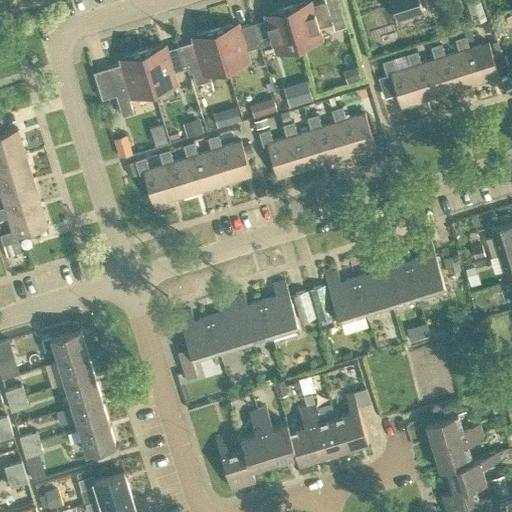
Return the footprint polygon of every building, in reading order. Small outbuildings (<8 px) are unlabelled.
[(304,0),(303,0),(286,5),(299,46),(324,39),(320,26),(331,23),(332,26),(345,23),(338,0),(326,4),(324,1),(307,6),(304,0)] [(391,0),(398,19),(425,11),(421,0),(391,0)] [(269,17),(251,23),(258,44),(276,39),(280,52),(299,46),(286,5),(267,11),(269,17)] [(232,22),(213,28),(226,68),(245,62),(241,50),(258,44),(251,23),(234,28),(232,22)] [(197,39),(179,44),(186,66),(191,65),(196,82),(211,77),(210,73),(226,68),(213,28),(195,33),(197,39)] [(462,49),(473,83),(497,75),(487,41),(468,47),(464,35),(454,38),(458,50),(462,49)] [(430,46),(434,58),(438,56),(449,90),(473,83),(462,49),(458,50),(443,55),(440,43),(430,46)] [(160,44),(141,49),(154,90),(172,84),(168,72),(186,66),(179,44),(161,50),(160,44)] [(154,90),(141,49),(122,55),(124,60),(106,66),(121,114),(132,111),(128,97),(154,90)] [(406,53),(409,65),(414,64),(424,98),(449,90),(438,56),(434,58),(419,62),(416,50),(406,53)] [(414,64),(409,65),(395,70),(391,58),(382,61),(386,74),(390,73),(394,85),(400,105),(424,98),(414,64)] [(343,69),(348,81),(361,77),(357,64),(343,69)] [(386,74),(378,77),(382,88),(394,85),(390,73),(386,74)] [(316,74),(291,78),(294,99),(319,95),(316,74)] [(273,95),(255,101),(251,102),(254,114),(255,114),(277,107),(273,95)] [(227,107),(222,108),(227,122),(228,121),(240,118),(235,104),(227,107)] [(340,120),(350,153),(375,146),(364,112),(345,118),(341,105),(331,108),(335,121),(340,120)] [(292,119),(289,109),(288,109),(280,111),(281,112),(284,122),(292,119)] [(307,116),(311,129),(315,127),(325,161),(350,153),(340,120),(335,121),(320,126),(316,113),(307,116)] [(255,119),(255,121),(257,126),(268,123),(266,116),(266,115),(255,119)] [(199,116),(183,121),(187,134),(203,129),(199,116)] [(282,123),(286,136),(290,135),(301,168),(325,161),(315,127),(311,129),(296,133),(292,120),(282,123)] [(0,158),(25,151),(17,127),(0,132),(0,158)] [(290,135),(286,136),(272,140),(268,128),(258,131),(262,145),(266,144),(276,176),(301,168),(290,135)] [(114,136),(119,155),(133,151),(127,132),(114,136)] [(215,147),(225,181),(250,174),(239,139),(221,145),(217,133),(207,136),(211,148),(215,147)] [(183,144),(187,155),(190,154),(201,189),(225,181),(215,147),(211,148),(196,152),(193,141),(183,144)] [(241,144),(243,152),(252,150),(253,150),(250,141),(249,141),(241,144)] [(158,151),(162,163),(166,162),(176,196),(201,189),(190,154),(187,155),(172,160),(168,148),(158,151)] [(0,186),(33,176),(25,151),(0,158),(0,186)] [(166,162),(162,163),(148,167),(144,156),(135,158),(140,172),(143,171),(152,203),(176,196),(166,162)] [(133,159),(126,162),(130,174),(137,171),(133,159)] [(0,217),(8,215),(7,211),(40,201),(33,176),(0,186),(0,190),(5,205),(0,206),(0,217)] [(184,196),(187,213),(204,210),(201,193),(184,196)] [(12,229),(0,232),(0,233),(3,243),(6,254),(20,250),(16,235),(20,234),(48,225),(40,201),(7,211),(8,215),(12,229)] [(511,220),(491,227),(499,253),(511,249),(511,220)] [(407,260),(419,296),(445,288),(431,240),(419,244),(422,255),(407,260)] [(472,243),(462,245),(465,258),(476,255),(472,243)] [(511,249),(499,253),(507,280),(511,278),(511,249)] [(456,252),(443,256),(447,271),(461,268),(456,252)] [(389,253),(377,257),(392,304),(419,296),(407,260),(393,264),(389,253)] [(369,272),(354,276),(365,312),(392,304),(377,257),(365,260),(369,272)] [(475,264),(465,267),(469,280),(479,277),(475,264)] [(365,312),(354,276),(340,281),(336,269),(324,273),(338,321),(365,312)] [(261,299),(272,335),(299,326),(284,279),(272,283),(275,294),(261,299)] [(307,287),(293,292),(300,319),(315,315),(307,287)] [(243,292),(231,295),(245,343),(272,335),(261,299),(246,303),(243,292)] [(222,310),(208,315),(219,351),(245,343),(231,295),(219,299),(222,310)] [(329,297),(314,302),(319,318),(334,314),(329,297)] [(190,308),(178,312),(188,346),(192,359),(219,351),(208,315),(193,319),(190,308)] [(426,321),(407,327),(411,339),(429,333),(426,321)] [(44,350),(54,347),(58,359),(87,351),(79,327),(41,339),(44,350)] [(179,350),(178,351),(187,377),(197,373),(195,368),(192,359),(188,346),(179,349),(179,350)] [(94,373),(87,351),(58,359),(64,382),(94,373)] [(508,378),(511,373),(511,364),(503,357),(495,368),(508,378)] [(0,373),(1,377),(18,372),(15,360),(0,364),(0,373)] [(64,382),(72,405),(101,396),(94,373),(64,382)] [(284,378),(274,381),(278,395),(287,392),(284,378)] [(4,388),(7,399),(25,393),(22,383),(4,388)] [(353,390),(358,404),(370,401),(365,386),(353,390)] [(311,391),(303,393),(307,403),(314,401),(311,391)] [(334,415),(344,447),(367,439),(352,391),(344,393),(350,410),(334,415)] [(25,393),(7,399),(11,410),(28,404),(25,393)] [(72,405),(79,428),(108,419),(101,396),(72,405)] [(321,454),(344,447),(334,415),(319,419),(314,403),(306,405),(321,454)] [(303,424),(289,429),(288,429),(296,454),(298,461),(321,454),(306,405),(298,408),(303,424)] [(266,406),(257,409),(273,461),(296,454),(288,429),(289,429),(287,422),(272,426),(266,406)] [(240,436),(243,447),(244,447),(251,468),(273,461),(257,409),(248,412),(254,432),(240,436)] [(425,422),(432,445),(481,430),(478,422),(461,428),(456,412),(425,422)] [(0,414),(0,425),(10,423),(7,413),(0,414)] [(108,419),(79,428),(86,452),(115,443),(108,419)] [(10,423),(0,425),(0,438),(13,435),(10,423)] [(18,434),(21,445),(39,439),(36,429),(18,434)] [(440,469),(445,467),(471,459),(471,458),(466,444),(483,438),(481,430),(432,445),(440,469)] [(223,435),(215,438),(230,486),(254,479),(251,468),(244,447),(243,447),(228,452),(223,435)] [(39,439),(21,445),(25,455),(42,450),(39,439)] [(445,467),(452,488),(472,482),(473,484),(485,480),(480,466),(500,459),(497,450),(471,458),(471,459),(445,467)] [(8,474),(25,469),(22,459),(5,463),(8,474)] [(101,503),(130,494),(123,469),(95,478),(91,466),(75,471),(81,488),(95,484),(99,498),(101,503)] [(511,493),(511,468),(489,475),(496,499),(511,493)] [(25,469),(8,474),(11,484),(28,480),(25,469)] [(472,482),(452,488),(440,492),(446,511),(462,511),(486,505),(497,501),(495,494),(478,499),(473,484),(472,482)] [(45,489),(45,492),(49,503),(49,505),(49,506),(51,505),(59,503),(63,502),(62,498),(59,488),(58,485),(56,486),(45,489)] [(43,493),(39,494),(42,505),(47,503),(49,503),(45,492),(43,493)] [(88,511),(102,508),(103,511),(135,511),(130,494),(101,503),(99,498),(85,502),(87,511),(88,511)] [(500,511),(497,501),(486,505),(488,511),(500,511)]
